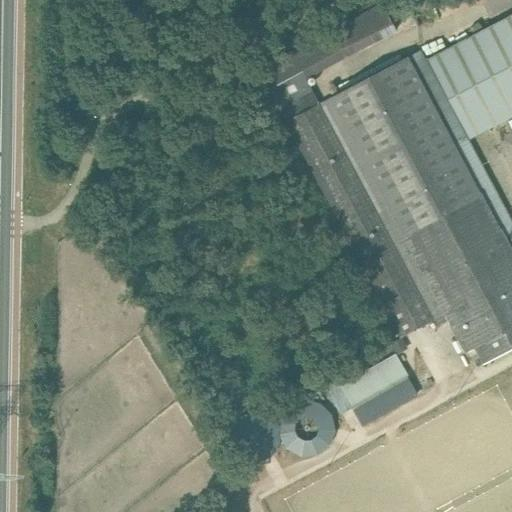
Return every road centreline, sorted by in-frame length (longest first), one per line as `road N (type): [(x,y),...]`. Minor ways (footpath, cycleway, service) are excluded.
road 1 (secondary): [(4,511),(10,223)]
road 2 (secondary): [(10,223),(14,0)]
